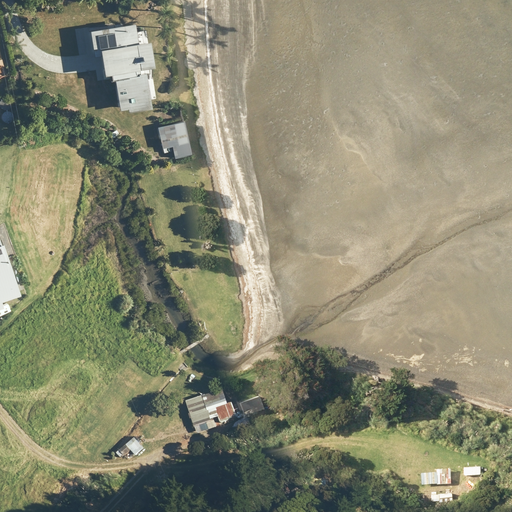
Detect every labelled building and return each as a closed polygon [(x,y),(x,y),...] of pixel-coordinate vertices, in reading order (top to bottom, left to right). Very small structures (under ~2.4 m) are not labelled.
[(137,40),(95,52),(103,79),(125,72),(133,97),(153,91),(137,40)] [(98,76),(92,56),(72,62),(78,82),(98,76)] [(176,92),(180,92),(179,82),(158,84),(159,93),(166,93),(166,95),(176,95),(176,92)] [(185,120),(157,126),(162,147),(172,145),(174,158),(192,154),(185,120)] [(0,306),(4,305),(2,300),(19,294),(0,235),(0,306)] [(210,396),(189,402),(196,428),(200,427),(202,433),(214,430),(212,423),(217,422),(210,396)] [(258,397),(239,405),(243,412),(261,405),(258,397)] [(235,404),(220,410),(225,423),(240,417),(235,404)] [(155,420),(147,423),(154,438),(161,434),(155,420)] [(143,444),(137,438),(119,453),(125,459),(143,444)] [(479,465),(461,466),(461,475),(479,474),(479,465)] [(433,484),(455,482),(454,467),(432,468),(433,484)] [(329,479),(325,487),(334,491),(338,483),(329,479)] [(452,502),(451,493),(432,494),(432,502),(452,502)]
